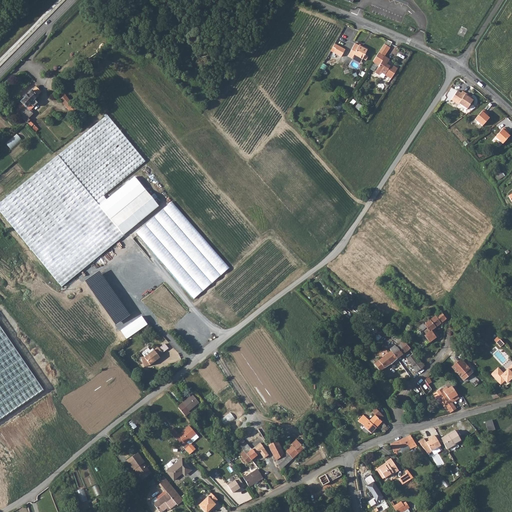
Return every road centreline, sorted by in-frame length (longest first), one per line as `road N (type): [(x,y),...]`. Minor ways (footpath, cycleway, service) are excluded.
road 1 (unclassified): [(2,511),(333,251),(456,67)]
road 2 (track): [(330,463),(310,437),(254,413),(213,348)]
road 3 (track): [(291,287),(364,361),(382,397),(398,409)]
road 4 (unclassified): [(307,0),(456,67)]
road 5 (residential): [(239,511),(350,457)]
